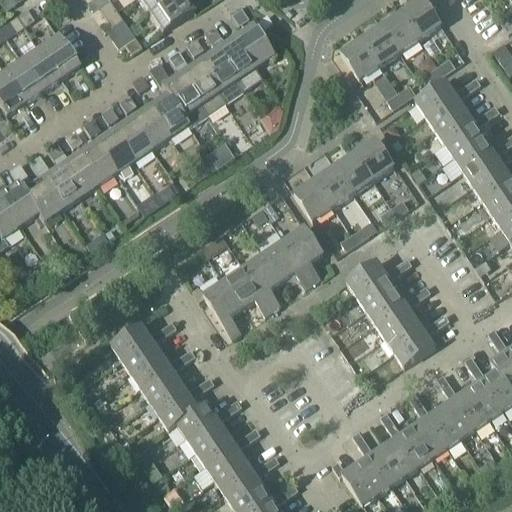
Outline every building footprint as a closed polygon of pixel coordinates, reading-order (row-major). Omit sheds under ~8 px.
[(15,9),(8,0),(6,0),(0,4),(0,8),(5,16),(15,9)] [(8,0),(15,9),(24,3),(22,0),(8,0)] [(148,21),(181,0),(180,0),(142,0),(137,4),(148,21)] [(181,0),(148,21),(161,40),(193,18),(181,0)] [(401,18),(420,46),(441,32),(422,4),(401,18)] [(105,24),(115,18),(109,8),(99,15),(105,24)] [(237,31),(246,25),(240,15),(230,21),(237,31)] [(17,22),(23,32),(33,26),(26,16),(17,22)] [(115,18),(105,24),(112,34),(122,27),(115,18)] [(420,46),(401,18),(381,32),(400,59),(420,46)] [(271,29),(268,25),(265,21),(257,27),(263,35),(271,29)] [(23,32),(17,22),(7,29),(14,39),(23,32)] [(232,44),(253,75),(272,63),(250,31),(232,44)] [(400,59),(381,32),(361,45),(380,73),(400,59)] [(212,33),(203,40),(210,50),(219,43),(212,33)] [(38,54),(59,86),(78,74),(57,42),(38,54)] [(253,75),(232,44),(214,56),(242,98),(260,86),(253,75)] [(124,51),(130,61),(140,54),(134,45),(124,51)] [(194,45),(185,52),(192,62),(201,55),(194,45)] [(380,73),(361,45),(340,59),(359,87),(380,73)] [(510,59),(504,50),(492,57),(498,66),(510,59)] [(59,86),(38,54),(19,67),(40,99),(59,86)] [(214,56),(196,68),(217,99),(224,110),(242,98),(214,56)] [(176,57),(167,64),(174,74),(183,67),(176,57)] [(437,72),(443,81),(455,74),(449,65),(437,72)] [(1,78),(23,111),(40,99),(19,67),(1,78)] [(217,99),(196,68),(178,80),(206,122),(224,110),(217,99)] [(164,80),(157,70),(148,76),(155,86),(164,80)] [(443,81),(437,72),(426,80),(432,89),(443,81)] [(23,111),(1,78),(0,79),(0,116),(4,123),(23,111)] [(164,80),(155,86),(164,100),(186,132),(187,131),(188,134),(206,122),(178,80),(169,86),(164,80)] [(146,92),(140,82),(130,88),(137,98),(146,92)] [(465,91),(469,98),(480,91),(476,84),(465,91)] [(446,87),(414,109),(424,123),(456,102),(454,99),(446,87)] [(398,99),(404,108),(415,100),(409,91),(398,99)] [(469,98),(465,91),(454,99),(456,102),(424,123),(433,137),(465,116),(458,106),(469,98)] [(404,108),(398,99),(386,107),(392,116),(404,108)] [(146,112),(168,144),(186,132),(164,100),(146,112)] [(118,108),(124,118),(134,112),(127,102),(118,108)] [(128,124),(150,156),(168,144),(146,112),(128,124)] [(483,119),(488,126),(499,119),(494,112),(483,119)] [(100,120),(106,130),(116,124),(109,114),(100,120)] [(465,116),(433,137),(443,151),(475,130),(472,127),(465,116)] [(488,126),(483,119),(472,127),(475,130),(443,151),(452,165),(484,144),(477,134),(488,126)] [(150,156),(128,124),(110,136),(132,168),(150,156)] [(82,132),(89,142),(98,136),(91,126),(82,132)] [(382,138),(389,149),(400,142),(395,136),(388,134),(382,138)] [(110,136),(93,148),(114,180),(116,179),(123,185),(131,179),(129,170),(132,168),(110,136)] [(64,144),(71,154),(80,148),(73,138),(64,144)] [(511,140),(502,147),(507,154),(511,150),(511,140)] [(484,144),(452,165),(462,180),(494,158),(491,155),(484,144)] [(354,160),(373,187),(394,173),(375,146),(354,160)] [(507,154),(502,147),(491,155),(494,158),(462,180),(471,194),(503,172),(496,162),(507,154)] [(75,160),(96,192),(114,180),(93,148),(75,160)] [(46,156),(53,166),(62,160),(55,150),(46,156)] [(57,172),(78,204),(96,192),(75,160),(57,172)] [(373,187),(354,160),(334,173),(353,201),(373,187)] [(28,168),(35,178),(44,172),(37,162),(28,168)] [(24,180),(17,171),(8,177),(15,187),(24,180)] [(44,172),(35,178),(39,184),(60,216),(78,204),(57,172),(48,178),(44,172)] [(503,172),(471,194),(481,208),(511,186),(511,185),(510,183),(503,172)] [(353,201),(334,173),(314,186),(333,214),(353,201)] [(425,186),(418,176),(410,181),(417,192),(425,186)] [(511,182),(510,183),(511,185),(511,186),(481,208),(490,222),(511,207),(511,182)] [(60,216),(39,184),(21,196),(20,197),(37,220),(36,221),(41,229),(60,216)] [(333,214),(314,186),(293,200),(312,228),(333,214)] [(0,204),(18,232),(36,221),(37,220),(20,197),(21,196),(16,188),(0,198),(0,204)] [(18,232),(0,204),(0,254),(5,251),(0,245),(18,232)] [(391,214),(397,223),(408,216),(402,207),(391,214)] [(511,207),(490,222),(500,236),(511,228),(511,207)] [(397,223),(391,214),(380,222),(386,231),(397,223)] [(264,227),(260,220),(253,224),(258,232),(264,227)] [(511,228),(500,236),(509,250),(511,248),(511,228)] [(351,241),(357,250),(369,242),(363,233),(351,241)] [(283,248),(312,290),(320,285),(309,270),(323,261),(304,234),(283,248)] [(357,250),(351,241),(340,249),(346,257),(357,250)] [(312,290),(283,248),(264,261),(282,289),(294,280),(304,295),(312,290)] [(282,289),(264,261),(244,275),(272,317),(280,312),(270,297),(282,289)] [(395,272),(400,279),(411,272),(406,265),(395,272)] [(345,290),(355,304),(386,283),(384,280),(377,268),(345,290)] [(400,279),(395,272),(384,280),(386,283),(355,304),(365,318),(396,297),(389,287),(400,279)] [(272,317),(244,275),(224,288),(242,316),(254,307),(264,322),(272,317)] [(242,316),(224,288),(203,302),(231,344),(240,339),(230,324),(242,316)] [(414,300),(419,307),(430,300),(425,293),(414,300)] [(396,297),(365,318),(374,332),(406,311),(403,308),(396,297)] [(419,307),(414,300),(403,308),(406,311),(374,332),(384,346),(415,325),(408,315),(419,307)] [(433,328),(438,335),(449,328),(444,321),(433,328)] [(415,325),(384,346),(394,361),(425,339),(422,336),(415,325)] [(161,336),(166,343),(177,335),(172,328),(161,336)] [(438,335),(433,328),(422,336),(425,339),(394,361),(403,375),(435,354),(427,342),(438,335)] [(111,353),(121,367),(152,346),(150,343),(142,332),(111,353)] [(495,351),(502,346),(494,335),(487,340),(495,351)] [(166,343),(161,336),(150,343),(152,346),(121,367),(130,381),(162,360),(155,350),(166,343)] [(502,346),(495,351),(502,362),(506,359),(511,367),(511,355),(509,357),(502,346)] [(180,364),(184,371),(195,363),(191,356),(180,364)] [(491,369),(497,377),(511,400),(511,399),(511,367),(506,359),(502,362),(491,369)] [(162,360),(130,381),(140,396),(171,374),(169,371),(162,360)] [(472,378),(479,373),(472,363),(465,367),(472,378)] [(184,371),(180,364),(169,371),(171,374),(140,396),(149,410),(181,389),(174,378),(184,371)] [(479,373),(472,378),(479,389),(484,386),(504,417),(511,411),(511,399),(511,400),(497,377),(486,384),(479,373)] [(444,397),(451,392),(444,381),(437,386),(444,397)] [(199,392),(203,399),(214,391),(210,384),(199,392)] [(469,396),(490,426),(504,417),(484,386),(479,389),(469,396)] [(181,389),(149,410),(159,424),(190,403),(188,399),(181,389)] [(203,399),(199,392),(188,399),(190,403),(159,424),(169,438),(177,433),(176,432),(199,416),(192,406),(203,399)] [(451,392),(444,397),(452,408),(455,405),(476,436),(490,426),(469,396),(458,403),(451,392)] [(416,416),(423,411),(416,400),(409,405),(416,416)] [(441,415),(462,446),(476,436),(455,405),(452,408),(441,415)] [(227,414),(231,421),(242,414),(237,407),(227,414)] [(176,432),(177,433),(186,447),(218,425),(216,422),(208,410),(199,416),(176,432)] [(423,411),(416,416),(424,427),(427,424),(448,455),(462,446),(441,415),(431,422),(423,411)] [(231,421),(227,414),(216,422),(218,425),(186,447),(196,461),(228,439),(220,429),(231,421)] [(388,435),(395,430),(387,419),(380,424),(388,435)] [(413,434),(433,465),(448,455),(427,424),(424,427),(413,434)] [(395,430),(388,435),(395,446),(399,444),(419,474),(433,465),(413,434),(402,441),(395,430)] [(245,442),(250,449),(261,442),(256,435),(245,442)] [(360,454),(367,449),(359,438),(352,443),(360,454)] [(228,439),(196,461),(205,475),(237,453),(234,449),(228,439)] [(250,449),(245,442),(234,449),(237,453),(205,475),(215,489),(246,467),(239,456),(250,449)] [(385,453),(405,484),(419,474),(399,444),(395,446),(385,453)] [(131,455),(127,448),(122,452),(126,458),(131,455)] [(367,449),(360,454),(367,465),(370,463),(391,493),(405,484),(385,453),(374,460),(367,449)] [(152,470),(142,457),(134,463),(144,476),(152,470)] [(264,470),(269,477),(280,470),(275,463),(264,470)] [(356,472),(377,503),(391,493),(370,463),(367,465),(356,472)] [(246,467),(215,489),(224,503),(256,481),(253,477),(246,467)] [(363,511),(377,503),(356,472),(346,479),(338,467),(331,472),(339,484),(342,482),(362,511),(363,511)] [(269,477),(264,470),(253,477),(256,481),(224,503),(230,511),(240,511),(265,495),(258,484),(269,477)] [(283,498),(288,505),(299,497),(294,491),(283,498)] [(265,495),(240,511),(270,511),(275,509),(272,505),(265,495)] [(277,511),(288,505),(283,498),(272,505),(275,509),(270,511),(277,511)]
